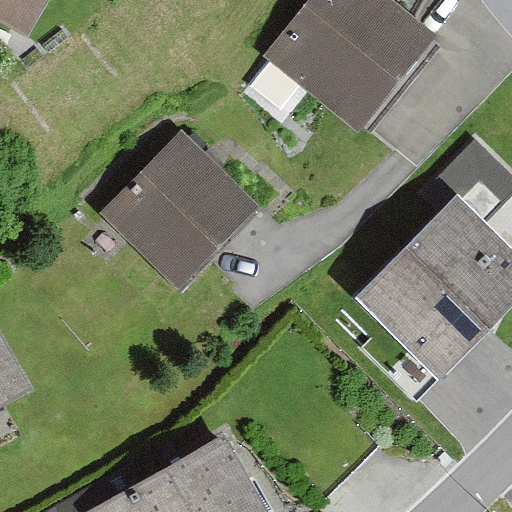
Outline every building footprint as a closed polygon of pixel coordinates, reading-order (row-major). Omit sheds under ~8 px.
[(70,0),(0,0),(0,15),(49,42),(70,0)] [(328,0),(284,56),(382,134),(457,39),(407,0),(328,0)] [(116,213),(196,290),(273,210),(193,133),(116,213)] [(377,299),(457,380),(511,326),(511,221),(485,194),(377,299)] [(0,418),(50,388),(1,304),(0,304),(0,418)] [(283,511),(241,437),(150,488),(136,464),(50,511),(283,511)]
